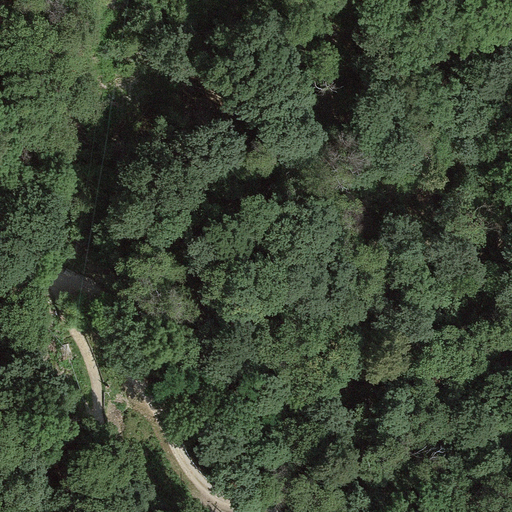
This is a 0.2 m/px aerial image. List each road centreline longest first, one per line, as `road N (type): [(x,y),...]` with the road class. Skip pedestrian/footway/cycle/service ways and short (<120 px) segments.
road 1 (track): [(260,511),(194,471),(71,286),(49,279)]
road 2 (track): [(49,279),(44,294),(70,334),(97,423),(94,511)]
